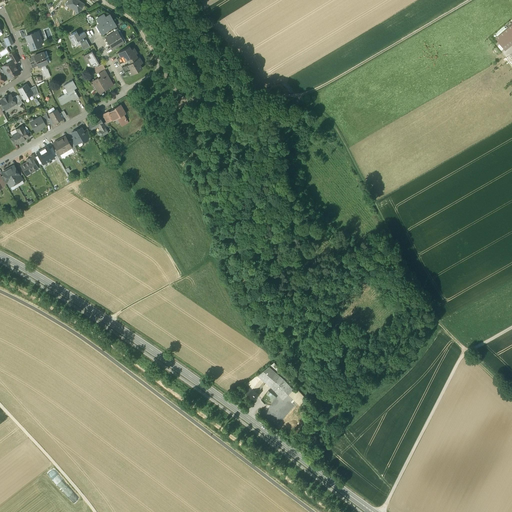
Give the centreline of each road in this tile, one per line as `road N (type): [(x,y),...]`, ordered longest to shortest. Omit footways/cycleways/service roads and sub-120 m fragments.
road 1 (track): [(393,489),(254,336),(222,280),(196,190),(125,89)]
road 2 (secondary): [(372,511),(131,335),(0,254)]
road 3 (track): [(300,99),(330,118),(439,327)]
road 4 (track): [(382,511),(457,364),(511,327)]
road 5 (track): [(300,99),(471,0)]
road 6 (residential): [(126,88),(0,161)]
road 7 (track): [(94,511),(0,405)]
road 8 (track): [(107,320),(216,258)]
